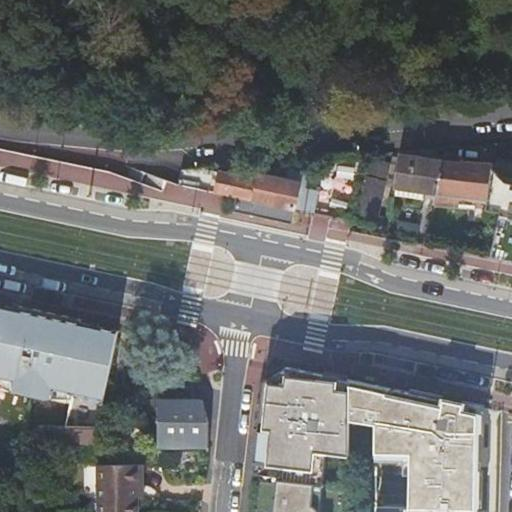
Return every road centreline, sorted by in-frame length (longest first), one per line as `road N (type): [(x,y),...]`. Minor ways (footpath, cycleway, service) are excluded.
road 1 (residential): [(511,114),(220,145),(60,142),(0,129)]
road 2 (primary): [(248,318),(319,332),(381,332),(511,361)]
road 3 (primary): [(262,247),(0,201)]
road 4 (primary): [(511,309),(262,247)]
road 5 (primary): [(0,257),(248,318)]
road 6 (residential): [(248,318),(236,345),(219,511)]
